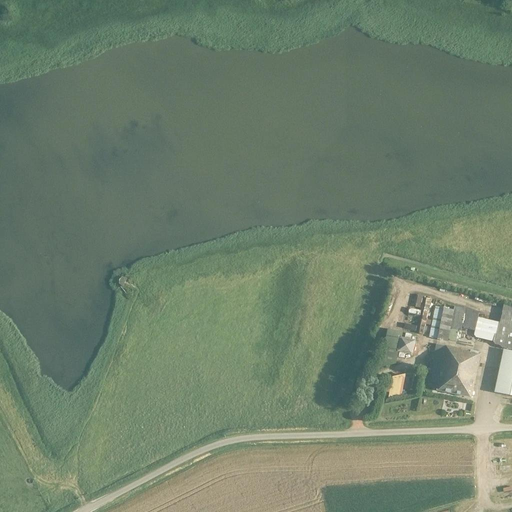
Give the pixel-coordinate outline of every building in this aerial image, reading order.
[(421,306),(423,295),(416,294),(414,305),(421,306)] [(419,330),(423,331),(431,298),(427,298),(419,330)] [(476,337),(494,342),(499,345),(504,348),(511,349),(511,306),(504,305),(501,322),(498,323),(478,317),(479,312),(455,306),(454,310),(444,308),(436,306),(429,336),(438,339),(437,340),(456,344),(459,331),(461,331),(462,328),(475,331),(477,332),(476,337)] [(416,340),(401,337),(403,332),(388,329),(383,351),(384,351),(380,368),(397,364),(399,352),(413,355),(416,340)] [(437,392),(454,395),(472,398),(481,354),(437,344),(430,374),(433,375),(431,382),(439,383),(437,392)] [(511,350),(504,348),(495,392),(511,395),(511,350)]
